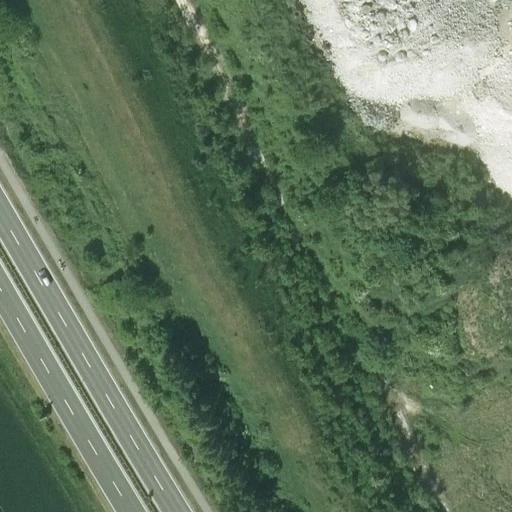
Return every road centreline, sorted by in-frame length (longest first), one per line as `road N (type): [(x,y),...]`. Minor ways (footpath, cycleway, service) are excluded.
road 1 (primary): [(183,511),(0,201)]
road 2 (primary): [(0,283),(134,511)]
road 3 (track): [(0,360),(89,511)]
